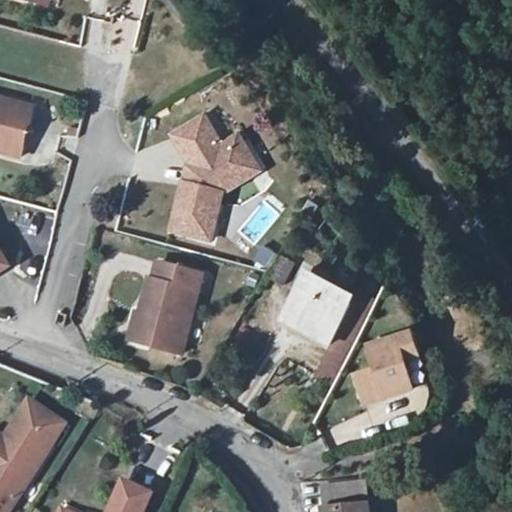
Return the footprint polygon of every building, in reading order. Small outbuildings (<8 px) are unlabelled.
[(32,109),(0,101),(0,153),(19,158),(32,109)] [(204,121),(176,137),(193,167),(187,170),(192,180),(190,189),(183,187),(171,233),(209,243),(221,197),(252,179),(231,144),(221,150),(204,121)] [(238,140),(231,144),(252,179),(259,174),(238,140)] [(321,206),(312,201),(303,216),(312,221),(321,206)] [(270,268),(274,248),(257,246),(254,265),(270,268)] [(281,286),(296,264),(281,254),(266,276),(281,286)] [(183,351),(206,273),(161,260),(156,277),(152,276),(140,319),(136,318),(131,336),(183,351)] [(353,306),(308,282),(286,322),(332,346),(353,306)] [(334,386),(378,302),(360,293),(353,306),(332,346),(316,376),(334,386)] [(407,361),(421,357),(414,335),(399,339),(400,342),(372,350),(378,370),(381,369),(389,398),(415,390),(407,361)] [(0,455),(0,511),(10,511),(65,428),(29,405),(5,442),(4,444),(8,446),(2,457),(0,455)] [(0,455),(2,457),(8,446),(4,444),(5,442),(0,439),(0,455)] [(110,511),(143,511),(151,497),(123,484),(110,511)] [(369,511),(366,484),(322,488),(324,511),(369,511)]
